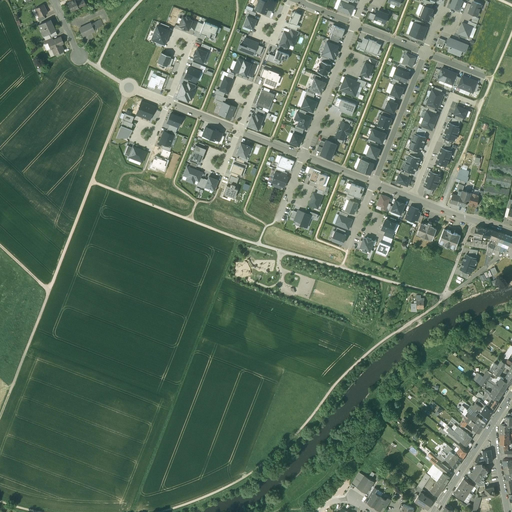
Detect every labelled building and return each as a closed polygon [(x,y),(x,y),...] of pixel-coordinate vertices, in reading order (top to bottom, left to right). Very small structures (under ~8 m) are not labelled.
[(77,4),(74,0),(68,3),(71,11),(83,5),(81,2),(77,4)] [(265,14),(267,8),(269,3),(267,2),(261,0),(258,0),(255,9),(265,14)] [(269,0),(267,0),(267,2),(269,3),(267,8),(273,11),(277,3),(269,0)] [(426,0),(425,0),(423,5),(431,8),(434,3),(426,0)] [(452,0),(450,7),(459,10),(462,0),(452,0)] [(351,15),(354,7),(347,4),(341,1),(338,9),(351,15)] [(469,13),(477,16),(481,4),(473,1),(469,13)] [(43,5),(35,8),(39,17),(43,15),(47,13),(43,5)] [(419,16),(429,20),(430,17),(431,17),(433,13),(432,13),(433,9),(431,8),(423,5),(419,16)] [(247,16),(253,19),(256,13),(247,10),(245,15),(247,16)] [(375,19),(385,23),(388,14),(378,10),(376,15),(375,19)] [(288,22),(289,23),(292,23),(296,25),(299,17),(300,18),(302,13),(297,12),(297,13),(294,12),(292,12),(290,16),(292,16),(291,18),(290,17),(288,22)] [(185,18),(182,17),(179,26),(182,27),(182,28),(185,29),(185,28),(188,29),(189,28),(192,20),(189,19),(189,18),(186,16),(185,18)] [(243,25),(252,29),(254,26),(255,22),(256,20),(253,19),(247,16),(243,25)] [(50,19),(39,25),(41,30),(42,29),(45,35),(49,33),(55,30),(50,19)] [(100,19),(91,23),(94,30),(103,25),(100,19)] [(197,22),(192,20),(189,28),(194,31),(194,30),(197,22)] [(197,22),(194,30),(200,32),(203,24),(197,22)] [(204,22),(203,24),(200,32),(200,33),(205,35),(205,36),(213,40),(216,33),(215,32),(217,27),(204,22)] [(414,22),(412,28),(425,33),(427,27),(423,26),(414,22)] [(90,23),(79,28),(83,36),(94,31),(94,30),(91,23),(90,23)] [(290,29),(296,31),(297,28),(299,29),(300,26),(296,25),(292,23),(289,23),(288,27),(290,29)] [(469,37),(473,27),(467,25),(462,23),(458,33),(469,37)] [(333,25),(330,33),(332,34),(334,35),(334,37),(337,38),(338,36),(340,37),(342,38),(345,30),(333,25)] [(159,27),(157,26),(151,39),(157,41),(162,43),(164,44),(166,39),(168,35),(167,35),(169,31),(168,30),(159,27)] [(423,39),(425,33),(412,28),(410,34),(418,37),(423,39)] [(284,31),(279,44),(288,48),(289,45),(290,43),(293,42),(295,42),(297,36),(289,33),(284,31)] [(334,35),(332,34),(329,39),(335,41),(338,43),(340,37),(338,36),(337,38),(334,37),(334,35)] [(53,40),(48,42),(48,43),(51,48),(60,44),(62,44),(61,42),(62,41),(60,37),(53,40)] [(368,39),(364,37),(362,43),(359,42),(358,45),(361,46),(360,48),(364,50),(363,51),(368,53),(373,40),(368,38),(368,39)] [(257,45),(258,43),(245,38),(243,42),(248,44),(247,47),(240,44),(238,50),(253,56),(254,53),(257,45)] [(439,38),(436,46),(442,49),(445,40),(439,38)] [(466,51),(468,45),(449,38),(447,44),(451,45),(448,51),(460,55),(462,50),(466,51)] [(377,42),(373,40),(368,53),(372,55),(373,53),(377,55),(378,53),(381,54),(382,51),(379,50),(381,44),(377,43),(377,42)] [(327,42),(322,53),(329,56),(333,57),(334,53),(336,54),(337,50),(336,50),(337,46),(334,45),(328,42),(327,42)] [(202,43),(200,49),(207,52),(208,52),(210,46),(202,43)] [(60,44),(52,48),(53,49),(54,52),(55,51),(56,54),(63,51),(60,44)] [(257,45),(254,53),(260,55),(263,47),(257,45)] [(200,49),(197,48),(196,52),(195,51),(193,54),(195,55),(193,58),(203,62),(207,52),(200,49)] [(277,50),(274,57),(273,59),(277,60),(277,59),(280,60),(281,59),(284,60),(284,59),(287,60),(289,55),(277,50)] [(171,56),(161,52),(157,63),(160,64),(165,65),(167,66),(170,58),(171,56)] [(416,57),(406,53),(403,63),(406,64),(412,67),(416,57)] [(277,60),(273,59),(274,57),(268,55),(266,61),(275,64),(277,60)] [(373,66),(376,67),(378,61),(370,58),(368,63),(373,65),(373,66)] [(246,75),(250,63),(238,59),(234,70),(233,71),(236,72),(246,75)] [(317,72),(326,76),(328,72),(330,69),(329,68),(331,65),(329,64),(321,61),(320,65),(319,64),(318,68),(317,72)] [(193,62),(190,68),(200,71),(202,72),(203,69),(200,68),(201,65),(193,62)] [(361,73),(369,76),(373,66),(373,65),(368,63),(366,62),(361,73)] [(256,65),(250,63),(246,75),(251,77),(256,65)] [(190,68),(189,67),(185,78),(196,82),(200,71),(190,68)] [(260,77),(265,79),(269,70),(263,68),(260,77)] [(397,68),(393,77),(399,80),(406,82),(410,73),(405,71),(397,68)] [(449,71),(442,68),(441,70),(438,77),(438,79),(440,80),(439,82),(444,84),(445,82),(449,71)] [(277,74),(269,70),(265,79),(264,83),(272,86),(273,85),(275,85),(279,76),(276,75),(277,74)] [(457,74),(449,71),(445,82),(452,85),(453,83),(456,76),(457,74)] [(161,90),(165,78),(156,75),(155,78),(151,76),(147,86),(154,89),(155,85),(158,86),(157,88),(161,90)] [(225,92),(228,93),(233,79),(232,79),(227,77),(225,76),(219,90),(225,92)] [(470,79),(462,76),(462,78),(459,85),(458,87),(466,90),(470,79)] [(357,81),(345,77),(340,90),(355,96),(359,85),(360,83),(357,81)] [(315,91),(320,93),(325,82),(319,80),(314,78),(310,89),(315,91)] [(366,82),(358,79),(357,81),(360,83),(359,85),(364,87),(366,82)] [(477,82),(470,79),(466,90),(473,92),(474,91),(477,84),(477,82)] [(186,85),(182,84),(176,98),(188,102),(191,94),(193,95),(195,89),(194,89),(186,85)] [(400,86),(393,84),(390,93),(395,95),(400,97),(404,88),(400,86)] [(432,88),(429,96),(441,101),(444,93),(441,92),(434,89),(432,88)] [(219,90),(217,89),(215,94),(218,95),(223,97),(225,92),(219,90)] [(261,89),(258,97),(271,102),(274,94),(261,89)] [(306,92),(304,97),(305,97),(312,100),(314,95),(313,94),(306,92)] [(224,102),(226,98),(223,97),(218,95),(215,102),(221,104),(223,102),(224,102)] [(429,96),(425,104),(428,105),(435,108),(438,109),(441,101),(429,96)] [(258,97),(256,104),(269,109),(271,102),(258,97)] [(312,100),(305,97),(301,107),(312,111),(316,102),(312,100)] [(340,108),(343,99),(338,97),(334,106),(340,108)] [(339,110),(353,115),(357,104),(343,99),(340,108),(339,110)] [(394,102),(389,100),(385,109),(394,112),(397,103),(394,102)] [(141,101),(136,114),(149,119),(155,106),(141,101)] [(231,119),(235,107),(224,102),(223,102),(221,104),(218,114),(231,119)] [(457,107),(454,114),(456,115),(464,118),(465,118),(468,111),(457,107)] [(256,108),(253,115),(255,116),(256,113),(263,116),(265,111),(256,108)] [(426,110),(423,118),(435,123),(438,115),(436,114),(428,111),(426,110)] [(306,129),(311,117),(305,115),(299,113),(297,112),(295,119),(299,121),(297,126),(304,128),(306,129)] [(123,120),(131,123),(134,117),(125,113),(122,119),(123,120)] [(182,118),(170,113),(167,122),(169,123),(178,126),(178,127),(182,118)] [(381,114),(379,114),(378,118),(380,119),(378,124),(380,125),(386,127),(388,128),(392,119),(389,118),(381,114)] [(247,125),(258,130),(262,119),(255,116),(253,115),(252,115),(249,121),(247,125)] [(423,118),(420,126),(422,127),(429,130),(432,131),(435,123),(423,118)] [(455,118),(453,118),(451,123),(458,126),(460,121),(455,118)] [(128,137),(133,123),(131,123),(123,120),(118,134),(128,137)] [(342,121),(336,137),(338,137),(344,140),(346,135),(347,135),(349,129),(348,129),(350,124),(344,122),(342,121)] [(451,123),(449,122),(447,125),(445,129),(456,134),(459,127),(458,126),(451,123)] [(178,126),(169,123),(167,129),(171,131),(175,133),(178,126)] [(219,140),(221,134),(222,133),(213,129),(212,129),(205,127),(204,131),(202,135),(214,139),(219,140)] [(303,131),(295,128),(292,133),(301,136),(303,131)] [(424,136),(426,131),(421,129),(419,128),(416,133),(424,136)] [(376,130),(373,129),(369,138),(376,140),(382,142),(386,133),(384,133),(376,130)] [(444,134),(443,137),(445,138),(452,141),(453,141),(456,134),(445,129),(443,134),(444,134)] [(170,134),(163,131),(159,142),(163,144),(169,146),(174,135),(170,134)] [(292,133),(292,134),(289,142),(298,145),(302,136),(301,136),(292,133)] [(414,133),(412,140),(423,145),(426,137),(424,136),(416,133),(414,133)] [(452,141),(445,138),(443,144),(445,145),(450,147),(452,141)] [(325,142),(324,147),(334,151),(337,144),(326,140),(325,142)] [(412,140),(409,148),(410,148),(418,151),(420,152),(423,145),(412,140)] [(250,147),(240,143),(236,153),(240,155),(246,157),(250,147)] [(193,150),(203,154),(205,148),(203,147),(198,145),(196,145),(193,150)] [(377,147),(371,145),(367,155),(376,158),(380,149),(377,147)] [(146,152),(133,146),(132,147),(129,156),(129,157),(142,162),(146,152)] [(332,158),(334,151),(324,147),(322,152),(321,154),(332,158)] [(441,147),(438,155),(449,159),(452,152),(451,151),(444,148),(441,147)] [(170,151),(163,148),(160,155),(162,156),(165,157),(168,158),(171,151),(170,151)] [(203,154),(193,150),(192,155),(193,156),(192,159),(191,162),(197,164),(198,161),(200,162),(203,154)] [(408,154),(405,161),(418,166),(421,159),(418,158),(410,155),(408,154)] [(438,155),(435,162),(437,163),(445,166),(446,167),(449,159),(438,155)] [(167,160),(164,159),(165,157),(162,156),(161,158),(157,157),(156,159),(153,157),(150,167),(154,169),(156,166),(163,169),(167,160)] [(293,160),(281,156),(277,166),(285,169),(289,171),(293,160)] [(357,169),(371,173),(374,164),(368,162),(361,159),(357,169)] [(511,163),(490,159),(488,171),(511,175),(511,163)] [(238,174),(242,175),(244,171),(242,170),(244,164),(243,164),(236,161),(234,160),(230,171),(231,171),(238,174)] [(405,161),(402,169),(405,170),(412,173),(415,174),(418,166),(405,161)] [(439,174),(441,169),(435,167),(434,166),(432,171),(439,174)] [(202,172),(187,167),(183,175),(187,176),(186,180),(193,183),(195,179),(198,181),(199,181),(200,177),(202,172)] [(466,171),(460,169),(456,179),(460,180),(462,180),(463,176),(465,177),(465,175),(466,172),(466,171)] [(320,173),(313,170),(312,174),(309,180),(316,182),(320,173)] [(430,171),(427,179),(437,182),(440,175),(439,174),(432,171),(430,171)] [(271,182),(274,183),(282,186),(284,187),(288,177),(286,176),(281,174),(275,172),(271,182)] [(511,177),(487,172),(485,183),(510,188),(511,177)] [(320,173),(316,182),(318,183),(323,185),(327,176),(320,173)] [(399,173),(395,182),(408,187),(411,178),(408,177),(401,174),(399,173)] [(230,175),(228,181),(236,184),(238,178),(237,178),(230,175)] [(209,177),(205,186),(213,190),(217,180),(209,177)] [(427,179),(424,186),(426,186),(433,189),(434,189),(437,182),(427,179)] [(236,184),(228,181),(223,193),(234,198),(237,189),(234,188),(236,184)] [(354,196),(361,198),(365,188),(351,183),(348,193),(354,196)] [(510,190),(485,185),(483,196),(507,201),(510,190)] [(433,189),(426,186),(423,192),(431,195),(433,189)] [(462,190),(462,191),(461,196),(460,196),(458,204),(465,206),(466,203),(467,204),(469,200),(470,200),(472,193),(462,190)] [(309,204),(318,208),(323,196),(317,193),(314,192),(309,204)] [(458,195),(453,193),(450,202),(458,204),(460,196),(458,195)] [(478,194),(472,193),(470,200),(469,204),(471,204),(471,205),(474,205),(476,206),(478,197),(479,195),(478,194)] [(390,198),(381,194),(377,205),(382,207),(381,209),(385,211),(386,208),(388,203),(390,198)] [(351,212),(354,213),(358,204),(352,202),(349,200),(345,210),(351,212)] [(404,204),(395,200),(393,207),(392,210),(401,214),(402,210),(404,204)] [(414,222),(415,220),(418,211),(419,210),(410,206),(406,218),(414,222)] [(295,218),(294,220),(301,223),(300,225),(308,228),(311,218),(312,216),(310,215),(298,210),(297,212),(295,218)] [(335,224),(349,229),(352,220),(347,218),(339,215),(335,224)] [(386,219),(382,229),(386,230),(392,233),(396,223),(395,223),(389,221),(386,219)] [(428,223),(425,222),(424,224),(421,222),(417,233),(421,235),(421,233),(429,236),(428,238),(432,239),(437,229),(433,227),(434,226),(431,225),(432,222),(429,221),(428,223)] [(484,228),(476,226),(474,234),(483,236),(484,228)] [(493,229),(484,228),(483,236),(490,237),(493,229)] [(457,233),(447,230),(444,229),(439,241),(445,244),(444,245),(450,247),(450,246),(456,248),(460,235),(457,234),(457,233)] [(499,232),(493,229),(490,237),(496,239),(499,232)] [(345,238),(346,235),(344,234),(336,231),(333,230),(331,235),(334,236),(333,240),(342,243),(344,240),(345,238)] [(506,234),(499,232),(496,239),(503,242),(506,234)] [(511,236),(506,234),(503,242),(509,244),(511,236)] [(392,238),(384,235),(381,242),(390,245),(392,238)] [(367,250),(370,251),(374,241),(371,240),(371,239),(367,237),(367,239),(364,238),(363,241),(360,247),(363,248),(363,250),(367,251),(367,250)] [(380,241),(376,251),(382,254),(383,252),(387,254),(390,245),(381,242),(380,241)] [(470,249),(468,255),(475,258),(478,251),(470,249)] [(464,258),(462,262),(474,266),(476,258),(475,258),(468,255),(466,255),(465,258),(464,258)] [(462,266),(460,269),(462,270),(470,273),(471,273),(474,266),(462,262),(461,266),(462,266)] [(470,273),(462,270),(460,276),(468,279),(470,273)] [(421,298),(417,298),(417,303),(412,303),(412,311),(417,311),(417,308),(424,309),(424,298),(421,298)] [(506,353),(501,360),(505,362),(507,359),(509,355),(506,353)] [(505,362),(501,360),(497,365),(503,368),(505,365),(506,363),(505,362)] [(503,368),(497,365),(497,366),(493,372),(498,375),(503,368)] [(491,373),(487,370),(483,377),(487,380),(490,376),(491,373)] [(497,378),(493,378),(490,376),(487,380),(490,382),(492,383),(494,384),(495,382),(497,383),(499,380),(497,378)] [(487,380),(483,377),(479,383),(484,386),(487,380)] [(504,379),(501,377),(499,380),(497,383),(495,382),(494,384),(503,391),(505,388),(506,388),(506,387),(507,387),(507,386),(509,382),(504,379)] [(503,391),(494,384),(492,388),(493,389),(490,394),(497,400),(500,396),(501,396),(501,395),(502,394),(503,391)] [(487,392),(483,397),(486,399),(487,397),(491,399),(487,405),(494,410),(499,402),(497,400),(490,394),(489,393),(487,392)] [(484,407),(481,412),(489,417),(494,410),(487,405),(486,404),(484,407)] [(479,418),(475,415),(477,412),(470,406),(468,410),(469,411),(466,415),(470,418),(472,419),(472,420),(476,422),(483,427),(486,423),(479,418)] [(464,407),(461,411),(466,416),(466,415),(469,411),(468,410),(464,407)] [(459,423),(453,418),(450,421),(456,426),(457,426),(459,423)] [(456,426),(450,421),(447,424),(453,429),(454,430),(456,426)] [(483,427),(476,422),(472,427),(479,432),(483,427)] [(472,437),(457,426),(456,426),(454,430),(465,439),(469,442),(472,437)] [(448,433),(440,427),(438,429),(446,435),(448,433)] [(454,430),(453,429),(451,432),(462,442),(465,439),(454,430)] [(509,433),(500,433),(500,443),(509,444),(509,437),(509,433)] [(500,443),(502,455),(506,455),(506,454),(508,453),(507,447),(511,447),(511,443),(509,444),(500,443)] [(448,445),(444,450),(448,453),(450,451),(454,454),(456,452),(448,445)] [(467,451),(460,446),(459,448),(456,452),(463,457),(467,451)] [(491,450),(483,451),(484,462),(493,460),(491,450)] [(454,454),(450,451),(448,453),(446,455),(444,458),(445,459),(449,462),(449,461),(452,457),(454,454)] [(437,457),(431,452),(429,455),(432,458),(430,461),(435,465),(436,464),(435,464),(438,460),(439,461),(440,460),(437,457)] [(456,452),(454,454),(452,457),(456,459),(456,460),(459,462),(463,457),(456,452)] [(444,458),(439,453),(437,457),(440,460),(443,462),(445,459),(444,458)] [(456,459),(452,457),(449,461),(456,467),(459,462),(456,460),(456,459)] [(511,459),(502,460),(504,468),(511,466),(511,465),(511,464),(511,459)] [(481,462),(477,463),(477,464),(476,464),(473,468),(474,469),(474,470),(474,471),(471,469),(468,473),(468,474),(474,478),(481,482),(482,481),(485,476),(485,475),(488,470),(485,467),(482,465),(482,462),(481,462)] [(448,469),(442,463),(439,467),(445,472),(448,469)] [(433,469),(429,475),(430,476),(432,477),(436,471),(437,471),(439,469),(435,465),(433,468),(433,469)] [(374,481),(360,471),(351,485),(353,486),(354,485),(367,493),(374,481)] [(443,472),(437,481),(444,486),(450,478),(443,472)] [(426,473),(418,485),(420,487),(422,488),(430,476),(429,475),(426,473)] [(468,481),(464,478),(459,485),(469,492),(473,486),(473,485),(468,482),(468,481)] [(481,482),(474,478),(472,481),(474,483),(478,486),(485,485),(484,482),(482,481),(481,482)] [(437,481),(431,490),(438,495),(444,486),(437,481)] [(469,492),(459,485),(454,493),(467,502),(472,493),(469,492)] [(493,486),(485,488),(485,492),(486,496),(495,495),(493,486)] [(374,487),(368,496),(371,498),(375,492),(377,489),(374,487)] [(424,493),(421,491),(420,492),(415,500),(419,503),(428,509),(433,501),(424,494),(424,493)] [(371,498),(369,501),(369,503),(374,506),(381,496),(375,492),(371,498)] [(386,500),(381,496),(374,506),(380,510),(383,505),(387,500),(386,500)] [(478,498),(475,499),(473,505),(472,509),(470,511),(477,511),(481,498),(478,498)]
